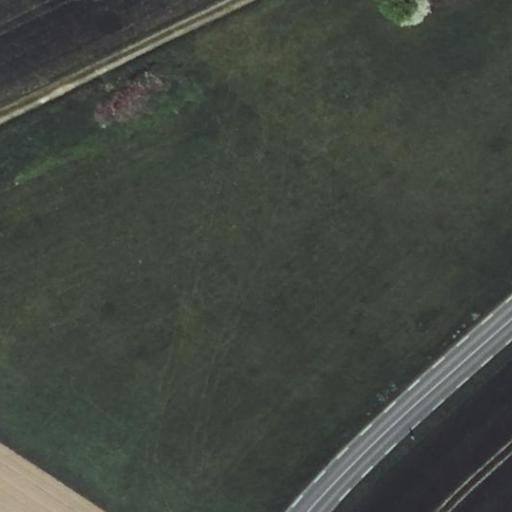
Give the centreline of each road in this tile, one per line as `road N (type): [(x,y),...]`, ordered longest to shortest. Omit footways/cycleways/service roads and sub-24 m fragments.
road 1 (secondary): [(511,320),(308,511)]
road 2 (track): [(238,0),(0,115)]
